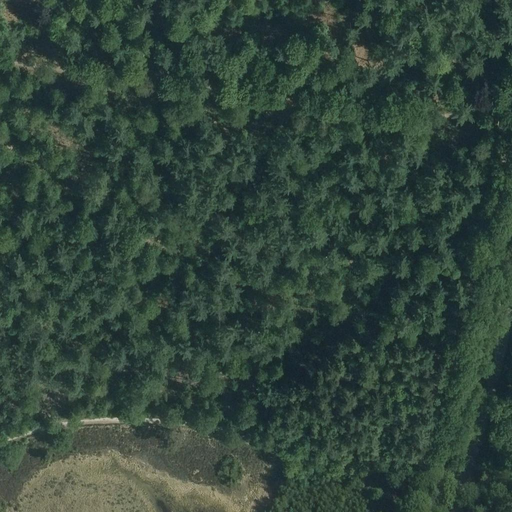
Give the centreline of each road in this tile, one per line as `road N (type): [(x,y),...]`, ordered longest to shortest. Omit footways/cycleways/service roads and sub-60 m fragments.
road 1 (track): [(511,124),(0,62)]
road 2 (track): [(0,441),(77,423),(208,426),(276,444),(417,509)]
road 3 (track): [(417,509),(511,168)]
road 4 (tertiary): [(456,511),(511,309)]
